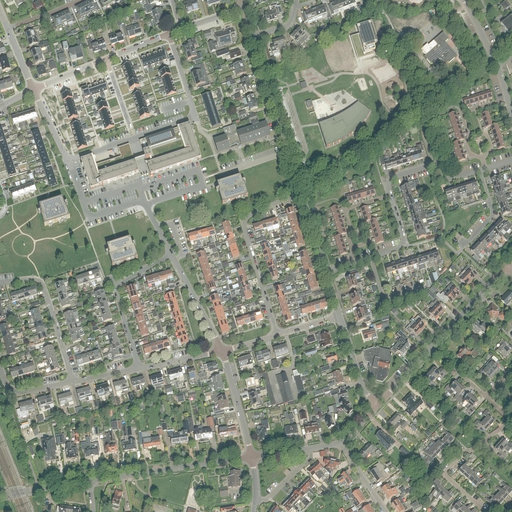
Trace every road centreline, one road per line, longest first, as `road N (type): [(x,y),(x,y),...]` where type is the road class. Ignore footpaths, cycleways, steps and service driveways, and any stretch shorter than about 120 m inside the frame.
road 1 (residential): [(277,334),(243,222),(300,192)]
road 2 (tertiary): [(89,480),(251,457)]
road 3 (residential): [(300,192),(252,38)]
road 4 (residential): [(67,159),(195,117),(190,101)]
road 5 (residential): [(137,369),(115,285),(171,255)]
road 6 (residential): [(71,382),(40,281),(0,283)]
road 7 (residential): [(484,511),(444,474),(511,421)]
